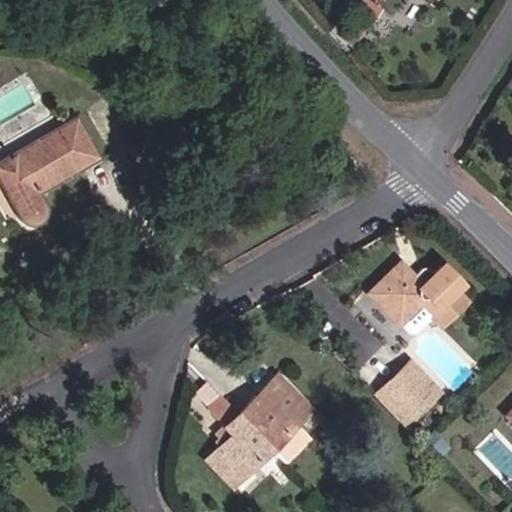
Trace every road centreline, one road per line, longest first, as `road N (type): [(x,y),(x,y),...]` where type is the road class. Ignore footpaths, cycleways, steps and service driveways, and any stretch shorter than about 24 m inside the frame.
road 1 (residential): [(153,490),(65,381),(191,314)]
road 2 (residential): [(424,180),(191,314)]
road 3 (tertiary): [(272,0),(424,180)]
road 4 (residential): [(191,314),(153,490)]
road 5 (residential): [(424,180),(511,42)]
road 6 (tertiary): [(424,180),(511,267)]
